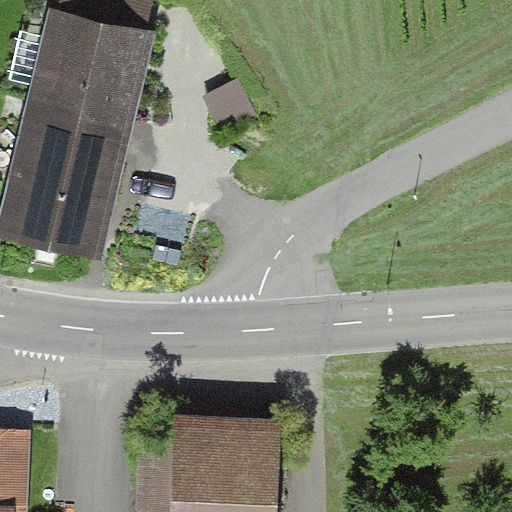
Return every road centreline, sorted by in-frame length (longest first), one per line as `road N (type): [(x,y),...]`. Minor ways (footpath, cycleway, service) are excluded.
road 1 (residential): [(511,117),(320,216),(282,248),(261,299),(261,330)]
road 2 (tertiary): [(261,330),(511,311)]
road 3 (tertiary): [(33,321),(126,333),(261,330)]
